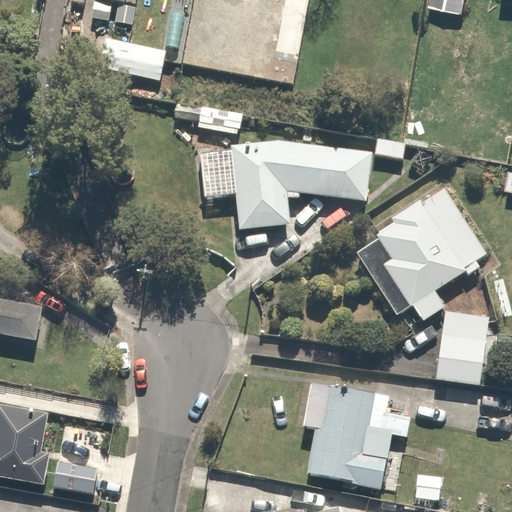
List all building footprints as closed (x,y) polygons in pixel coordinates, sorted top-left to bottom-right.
[(191,0),(168,0),(163,39),(185,42),(191,0)] [(244,2),(228,0),(199,0),(194,43),(237,49),(244,2)] [(289,1),(284,0),(267,0),(261,40),(282,43),(289,1)] [(465,0),(429,0),(428,8),(463,14),(465,0)] [(406,138),(374,138),(374,159),(406,159),(406,138)] [(279,143),(229,149),(239,232),(290,227),(288,195),(367,205),(373,157),(279,143)] [(489,260),(446,193),(353,252),(395,317),(411,307),(423,325),(445,311),(434,295),(489,260)] [(511,286),(510,278),(482,285),(491,319),(511,313),(511,286)] [(0,335),(35,343),(42,306),(0,297),(0,335)] [(490,362),(494,329),(486,328),(487,320),(442,314),(434,379),(478,384),(481,361),(490,362)] [(374,415),(378,394),(308,381),(299,432),(312,434),(304,476),(381,490),(391,435),(403,437),(406,422),(374,415)] [(45,416),(0,408),(0,479),(43,487),(49,457),(39,455),(45,416)] [(444,476),(414,474),(412,499),(442,501),(444,476)]
